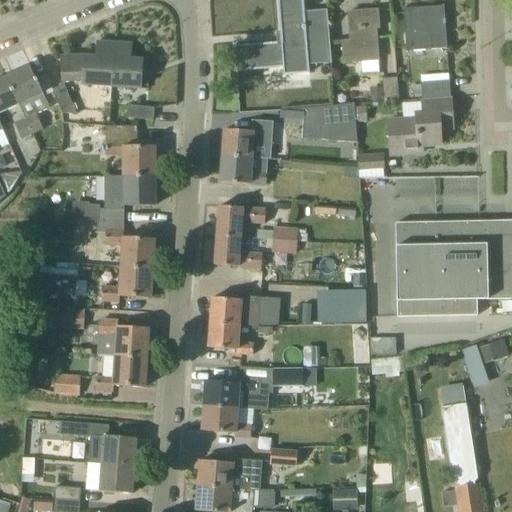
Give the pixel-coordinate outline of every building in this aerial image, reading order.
[(304,13),(302,0),(278,0),(280,24),(281,43),(264,45),(236,47),(235,45),(234,45),(236,73),(238,73),(238,71),(285,67),(285,74),(309,72),(308,62),(329,63),(326,11),(304,13)] [(444,20),(443,5),(442,5),(442,6),(404,9),(404,8),(403,8),(406,53),(447,50),(445,24),(445,19),(444,20)] [(378,60),(375,29),(379,28),(377,10),(348,12),(349,31),(350,30),(351,41),(342,42),(343,63),(361,62),(378,60)] [(111,87),(114,43),(97,42),(96,57),(85,56),(61,58),(63,83),(81,82),(81,85),(111,87)] [(140,89),(142,60),(130,59),(131,44),(114,43),(111,87),(140,89)] [(35,79),(30,67),(7,77),(19,105),(25,118),(33,135),(43,130),(36,115),(50,109),(36,78),(35,79)] [(0,113),(19,105),(7,77),(0,80),(0,113)] [(384,103),(398,102),(397,78),(382,79),(383,87),(384,103)] [(450,98),(449,81),(421,83),(421,85),(422,97),(422,100),(420,100),(450,98)] [(76,113),(64,85),(52,90),(62,113),(73,113),(76,113)] [(421,85),(413,86),(414,98),(422,97),(421,85)] [(382,87),(370,88),(371,104),(383,103),(382,87)] [(452,129),(450,98),(420,100),(421,112),(414,112),(414,117),(386,119),(388,158),(424,155),(423,147),(440,146),(439,129),(451,129),(452,129)] [(332,107),(321,107),(304,109),(302,135),(302,139),(347,142),(356,142),(354,105),(332,107)] [(153,121),(154,108),(129,106),(128,118),(153,121)] [(366,107),(356,107),(357,123),(366,122),(366,107)] [(21,140),(33,135),(25,118),(14,123),(21,140)] [(137,147),(137,127),(106,127),(106,155),(124,155),(124,177),(155,176),(155,147),(137,147)] [(268,159),(268,146),(269,134),(253,133),(253,132),(224,130),(223,141),(224,141),(223,155),(222,155),(222,156),(252,158),(268,159)] [(358,171),(384,170),(383,155),(357,156),(358,171)] [(268,159),(252,158),(222,156),(222,158),(223,158),(222,172),(221,172),(220,183),(250,185),(250,184),(266,185),(267,172),(251,171),(252,159),(268,160),(268,159)] [(383,170),(358,171),(359,178),(383,177),(383,170)] [(103,177),(104,210),(124,211),(124,206),(155,206),(155,176),(124,177),(103,177)] [(303,180),(303,194),(315,194),(315,180),(303,180)] [(314,204),(313,214),(354,218),(355,208),(314,204)] [(89,206),(88,220),(97,221),(99,221),(99,210),(99,209),(99,205),(98,205),(89,205),(89,206)] [(264,224),(265,210),(218,207),(216,236),(240,238),(242,223),(264,224)] [(511,221),(394,224),(396,318),(476,316),(476,300),(511,299),(511,221)] [(296,242),(297,229),(273,227),(273,232),(272,240),(296,242)] [(123,237),(123,232),(105,231),(105,244),(122,245),(121,267),(152,269),(154,240),(123,237)] [(261,269),(262,255),(239,253),(240,238),(216,236),(214,266),(261,269)] [(295,255),(296,242),(272,240),(271,253),(295,255)] [(119,297),(150,299),(152,269),(121,267),(119,287),(104,286),(102,286),(101,301),(119,302),(119,297)] [(353,272),(352,290),(364,290),(364,272),(353,272)] [(318,289),(317,324),(363,325),(364,291),(318,289)] [(257,327),(260,298),(241,296),(240,300),(212,298),(210,323),(239,325),(257,327)] [(299,307),(299,325),(307,325),(308,307),(299,307)] [(83,330),(84,313),(34,310),(33,327),(83,330)] [(99,335),(116,336),(115,356),(146,358),(148,329),(117,327),(117,322),(100,321),(99,335)] [(252,355),(253,344),(238,343),(239,325),(210,323),(208,348),(237,350),(236,354),(252,355)] [(35,329),(34,348),(47,348),(48,329),(35,329)] [(395,338),(370,338),(370,356),(395,356),(395,338)] [(476,348),(482,367),(510,358),(504,339),(476,348)] [(304,347),(304,367),(319,367),(319,366),(319,358),(319,347),(304,347)] [(476,348),(462,352),(474,390),(488,385),(482,367),(476,348)] [(96,377),(95,390),(113,391),(114,386),(144,388),(146,358),(115,356),(115,357),(114,377),(101,376),(101,377),(96,377)] [(240,367),(238,380),(238,383),(206,381),(204,406),(237,408),(266,410),(267,395),(273,395),(273,387),(272,370),(240,367)] [(273,387),(302,387),(302,369),(272,370),(273,387)] [(316,369),(302,369),(302,387),(316,387),(316,369)] [(78,394),(78,376),(54,376),(53,393),(78,394)] [(329,390),(305,391),(305,404),(329,403),(329,390)] [(465,404),(440,408),(452,483),(457,485),(458,486),(458,487),(474,484),(474,483),(477,480),(478,478),(465,404)] [(250,438),(251,426),(235,425),(237,408),(204,406),(202,431),(234,433),(234,437),(250,438)] [(138,467),(140,451),(136,451),(136,439),(108,437),(108,426),(86,424),(60,422),(59,435),(90,437),(88,463),(101,464),(138,467)] [(508,476),(503,441),(482,444),(487,479),(508,476)] [(296,467),(297,454),(271,452),(270,464),(296,467)] [(370,460),(372,484),(394,483),(392,458),(370,460)] [(199,461),(198,486),(259,491),(261,462),(233,460),(233,464),(199,461)] [(138,467),(101,464),(100,492),(133,494),(134,482),(137,483),(138,467)] [(458,487),(454,488),(454,492),(457,506),(457,511),(458,511),(483,508),(478,484),(474,484),(458,487)] [(259,491),(198,486),(196,511),(205,511),(252,511),(254,491),(259,491)] [(79,501),(80,489),(56,487),(55,500),(79,501)] [(315,489),(280,491),(280,497),(316,496),(315,489)] [(356,490),(332,491),(333,511),(356,510),(356,490)] [(27,511),(31,500),(23,497),(18,511),(27,511)] [(34,499),(33,511),(47,511),(51,511),(52,500),(34,499)] [(78,511),(79,501),(55,500),(53,511),(78,511)]
